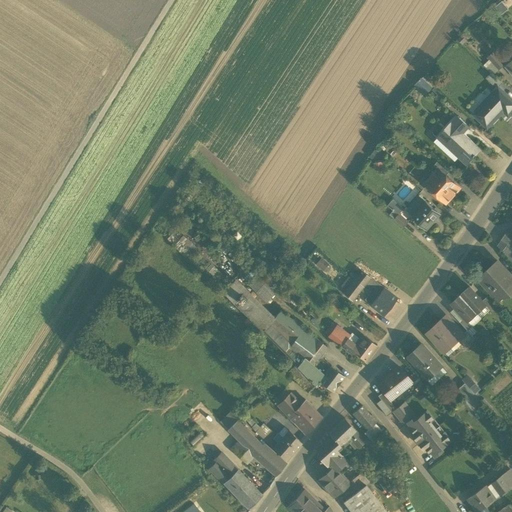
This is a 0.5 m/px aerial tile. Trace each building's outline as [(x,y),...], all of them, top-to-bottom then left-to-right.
[(502,1),(494,8),(501,15),(508,9),(502,1)] [(490,59),(498,69),(504,64),(493,51),(487,56),(490,59)] [(484,65),(491,72),(494,75),(499,70),(498,69),(490,59),(484,65)] [(502,82),(494,75),(491,72),(486,78),(497,88),(498,87),(502,82)] [(421,77),(414,85),(426,95),(433,87),(421,77)] [(473,113),(488,127),(503,110),(509,116),(511,112),(511,99),(498,87),(497,88),(473,113)] [(458,157),(466,164),(475,154),(474,153),(479,147),(463,133),(469,127),(457,116),(440,136),(461,155),(458,157)] [(455,161),(458,157),(461,155),(440,136),(434,142),(455,161)] [(439,169),(446,175),(450,171),(438,160),(434,165),(438,169),(439,169)] [(383,161),(374,162),(375,170),(384,169),(383,161)] [(438,169),(432,176),(453,195),(459,188),(452,181),(452,180),(449,177),(447,177),(446,175),(439,169),(438,169)] [(446,203),(453,195),(432,176),(425,184),(434,192),(434,193),(437,196),(439,196),(446,203)] [(410,210),(416,215),(427,202),(419,195),(408,207),(411,209),(410,210)] [(393,210),(390,214),(395,218),(404,208),(393,199),(388,205),(393,210)] [(440,213),(427,202),(416,215),(413,217),(426,229),(440,213)] [(394,219),(403,226),(408,221),(399,214),(394,219)] [(507,244),(511,247),(511,236),(510,235),(511,235),(507,232),(501,240),(507,244)] [(186,234),(179,239),(192,256),(199,250),(186,234)] [(502,251),(511,263),(511,249),(506,246),(502,251)] [(321,257),(315,264),(323,271),(329,264),(321,257)] [(498,261),(495,264),(506,276),(509,273),(498,261)] [(479,279),(496,298),(506,289),(508,291),(511,286),(511,276),(509,273),(506,276),(495,264),(479,279)] [(344,294),(352,301),(365,285),(370,278),(361,271),(344,294)] [(246,284),(255,292),(266,280),(257,272),(246,284)] [(373,290),(379,295),(384,288),(370,278),(365,285),(373,290)] [(276,289),(266,280),(255,292),(265,301),(276,289)] [(223,293),(237,307),(247,297),(233,283),(223,293)] [(469,286),(460,295),(477,313),(486,305),(482,300),(469,286)] [(371,306),(382,315),(383,315),(396,297),(384,288),(379,295),(372,305),(371,306)] [(498,300),(508,291),(506,289),(496,298),(498,300)] [(366,300),(372,305),(379,295),(373,290),(366,300)] [(468,321),(477,313),(460,295),(451,303),(455,307),(464,317),(468,322),(468,321)] [(486,305),(490,310),(495,305),(487,296),(482,300),(486,305)] [(271,320),(247,297),(237,307),(276,345),(285,333),(271,320)] [(337,299),(330,304),(336,313),(343,309),(337,299)] [(477,313),(481,318),(490,310),(486,305),(477,313)] [(450,311),(459,321),(464,317),(455,307),(450,311)] [(279,310),(271,320),(285,333),(294,322),(279,310)] [(468,321),(472,326),(473,326),(482,318),(481,318),(477,313),(468,321)] [(447,316),(441,321),(449,329),(454,324),(447,316)] [(459,321),(467,330),(472,326),(468,321),(468,322),(464,317),(459,321)] [(428,333),(445,351),(450,346),(448,343),(455,336),(458,339),(463,334),(454,324),(449,329),(441,321),(428,333)] [(326,347),(294,322),(285,333),(276,345),(295,364),(307,377),(314,369),(311,366),(326,347)] [(329,336),(341,346),(347,338),(349,335),(337,326),(329,336)] [(477,331),(472,326),(467,330),(472,335),(477,331)] [(463,334),(471,343),(475,339),(472,335),(467,330),(463,334)] [(463,334),(458,339),(461,343),(465,348),(471,343),(463,334)] [(357,341),(349,335),(347,338),(358,346),(359,345),(356,343),(357,341)] [(359,345),(358,346),(353,353),(354,353),(365,361),(377,346),(363,335),(357,341),(356,343),(359,345)] [(448,343),(450,346),(458,339),(455,336),(448,343)] [(353,354),(354,353),(353,353),(358,346),(347,338),(341,346),(353,354)] [(450,346),(445,351),(448,355),(461,343),(458,339),(450,346)] [(408,358),(427,378),(441,366),(424,346),(417,352),(416,351),(408,358)] [(288,371),(307,391),(314,384),(307,377),(295,364),(288,371)] [(319,381),(332,391),(344,376),(330,366),(323,376),(314,369),(307,377),(314,384),(316,385),(319,381)] [(446,371),(441,366),(427,378),(432,384),(446,371)] [(383,391),(390,400),(412,382),(407,376),(399,367),(377,384),(383,391)] [(413,372),(407,376),(412,382),(417,377),(413,372)] [(465,383),(474,392),(479,387),(467,374),(461,379),(465,383)] [(419,379),(412,385),(416,390),(424,384),(419,379)] [(455,392),(463,402),(474,393),(474,392),(465,383),(455,392)] [(381,400),(391,412),(393,410),(397,408),(390,400),(383,391),(378,396),(381,400)] [(424,391),(417,397),(421,402),(428,397),(424,391)] [(278,406),(288,416),(298,407),(288,397),(278,406)] [(305,400),(298,407),(288,416),(305,434),(322,417),(305,400)] [(391,412),(381,400),(376,403),(386,416),(391,412)] [(393,410),(405,425),(408,422),(415,417),(404,403),(397,408),(393,410)] [(368,438),(370,436),(378,429),(374,424),(377,421),(371,415),(370,416),(361,406),(353,414),(367,430),(364,432),(368,438)] [(220,422),(228,430),(237,421),(242,416),(235,408),(220,422)] [(430,451),(434,456),(441,451),(439,448),(449,440),(443,433),(440,435),(430,422),(433,420),(427,412),(417,419),(415,417),(408,422),(411,427),(410,429),(414,434),(412,435),(423,449),(425,447),(429,452),(430,451)] [(332,437),(342,448),(350,440),(357,447),(365,440),(344,418),(338,424),(329,433),(332,437)] [(246,463),(254,455),(262,446),(237,421),(228,430),(240,442),(232,450),(246,463)] [(256,432),(263,438),(270,430),(263,423),(259,427),(256,432)] [(284,427),(278,433),(283,437),(288,431),(284,427)] [(382,434),(378,429),(370,436),(374,440),(382,434)] [(264,438),(268,442),(275,433),(271,430),(264,438)] [(289,430),(288,431),(283,437),(278,443),(273,448),(286,461),(302,443),(289,430)] [(278,443),(283,437),(278,433),(273,438),(278,443)] [(317,480),(333,498),(350,483),(349,482),(342,473),(350,466),(338,452),(342,448),(332,437),(327,442),(329,444),(317,455),(320,458),(324,463),(330,469),(317,480)] [(264,444),(262,446),(254,455),(277,475),(287,464),(287,463),(285,462),(284,462),(264,444)] [(352,455),(362,466),(366,462),(357,451),(352,455)] [(211,470),(224,483),(237,470),(223,455),(220,455),(216,459),(216,462),(217,464),(211,470)] [(262,495),(237,470),(224,483),(248,509),(262,495)] [(486,485),(468,499),(477,511),(478,511),(486,506),(496,499),(511,485),(511,471),(511,470),(504,476),(503,474),(491,484),(492,485),(488,489),(486,485)] [(365,485),(369,482),(361,473),(352,480),(359,489),(365,485)] [(350,483),(357,491),(359,489),(352,480),(349,482),(350,483)] [(375,490),(369,482),(365,485),(372,493),(375,490)] [(386,511),(372,493),(365,485),(359,489),(357,491),(343,501),(351,511),(386,511)] [(287,507),(292,511),(324,511),(325,511),(324,511),(304,489),(287,507)] [(195,511),(199,510),(194,503),(182,511),(195,511)]
